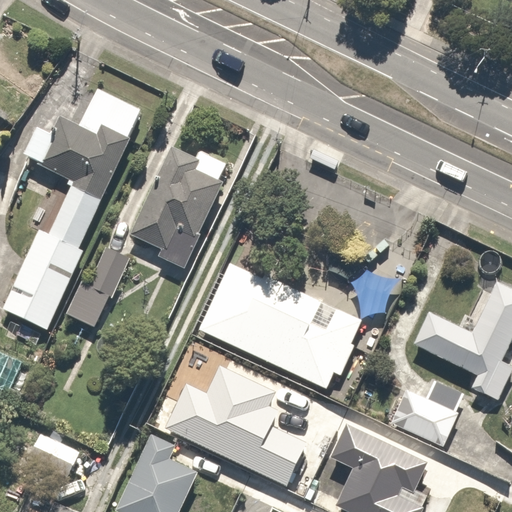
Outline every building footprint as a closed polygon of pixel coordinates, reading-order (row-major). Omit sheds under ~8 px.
[(81,129),(62,121),(55,137),(39,130),(23,163),(71,186),(49,235),(40,231),(3,311),(46,331),(56,312),(91,236),(147,116),(98,93),(81,129)] [(161,254),(157,262),(187,276),(231,178),(166,148),(125,238),(161,254)] [(396,205),(274,153),(247,216),(369,268),(396,205)] [(129,260),(100,247),(67,317),(96,331),(129,260)] [(368,324),(234,261),(201,333),(335,395),(368,324)] [(471,389),(495,400),(504,379),(494,375),(511,336),(511,293),(497,286),(475,334),(431,313),(413,351),(475,380),(471,389)] [(24,361),(0,350),(0,411),(24,361)] [(271,380),(258,410),(304,431),(317,401),(271,380)] [(405,393),(391,425),(439,445),(458,399),(431,388),(426,401),(405,393)] [(428,466),(350,427),(331,466),(318,460),(300,494),(336,511),(422,511),(408,505),(428,466)] [(41,434),(27,468),(70,485),(84,452),(41,434)]
